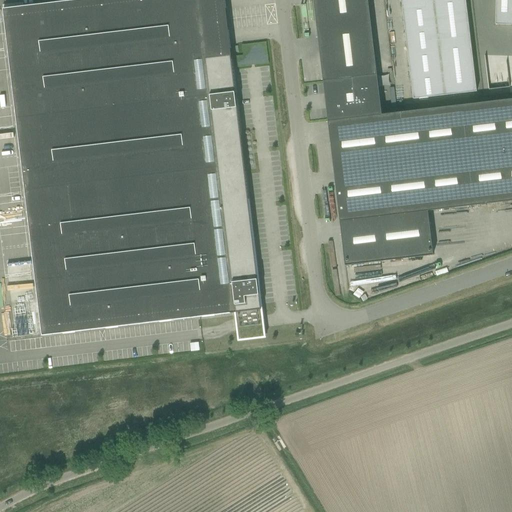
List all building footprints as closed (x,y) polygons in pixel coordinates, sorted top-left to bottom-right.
[(224,0),(79,0),(3,9),(42,336),(261,310),(224,0)] [(511,99),(382,115),(367,0),(313,0),(340,222),(428,211),(511,201),(511,99)] [(401,0),(413,99),(477,92),(465,0),(401,0)] [(511,0),(495,0),(495,25),(511,25),(511,0)] [(268,63),(266,43),(242,46),(243,56),(235,57),(237,67),(268,63)] [(340,222),(345,266),(433,256),(428,211),(340,222)]
